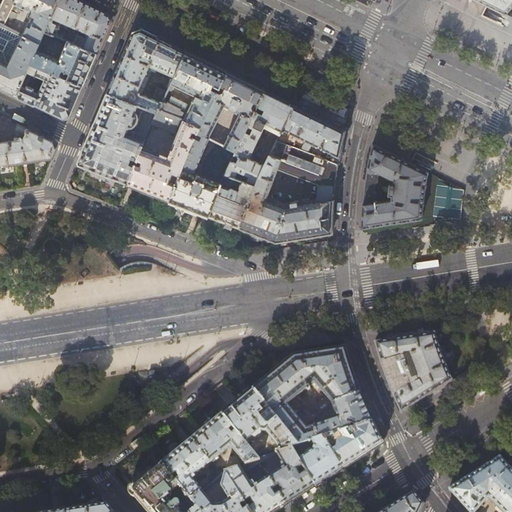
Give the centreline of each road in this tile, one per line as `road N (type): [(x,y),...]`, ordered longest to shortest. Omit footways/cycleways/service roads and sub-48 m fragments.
road 1 (secondary): [(0,343),(289,297)]
road 2 (residential): [(92,469),(246,345),(289,297)]
road 3 (residential): [(289,297),(242,268),(51,193)]
road 4 (residential): [(383,53),(348,173),(346,289)]
road 5 (residential): [(346,289),(366,376),(408,461)]
road 6 (secondary): [(346,289),(511,261)]
road 7 (residential): [(73,136),(133,0)]
road 8 (primary): [(383,53),(511,114)]
road 9 (secondary): [(408,461),(511,395)]
